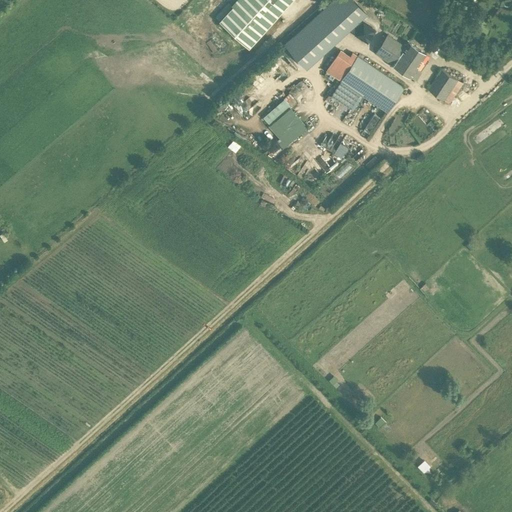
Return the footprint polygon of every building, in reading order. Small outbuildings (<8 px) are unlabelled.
[(247,49),(291,0),(237,0),(218,22),(247,49)] [(357,19),(358,19),(365,13),(353,0),(334,0),(285,44),(305,66),(355,21),(357,19)] [(362,22),(357,19),(355,21),(350,31),(354,34),(354,35),(367,43),(376,29),(363,21),(362,22)] [(405,46),(387,34),(374,53),(392,65),(409,77),(425,54),(408,42),(405,46)] [(352,52),(349,55),(340,49),(325,70),(340,81),(330,96),(352,111),(362,95),(386,112),(403,87),(352,52)] [(449,103),(462,83),(441,69),(428,89),(449,103)] [(284,98),(262,117),(269,125),(269,126),(279,138),(276,141),(283,148),(307,127),(290,107),(296,101),(289,93),(283,98),(284,98)] [(379,117),(374,113),(363,130),(368,133),(379,117)] [(332,385),(338,379),(334,375),(328,380),(332,385)] [(418,465),(424,472),(432,465),(426,458),(418,465)]
